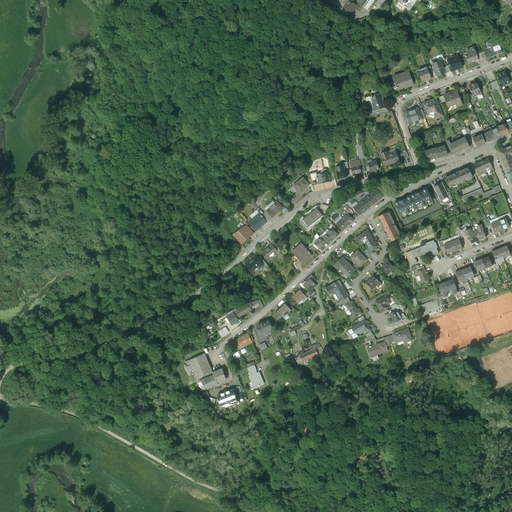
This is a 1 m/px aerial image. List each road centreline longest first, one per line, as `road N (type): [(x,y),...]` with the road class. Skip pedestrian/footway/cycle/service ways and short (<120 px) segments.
road 1 (residential): [(0,381),(11,367),(104,345),(191,297),(319,194),(417,169)]
road 2 (track): [(0,398),(69,411),(189,478),(287,511)]
road 3 (unknown): [(167,186),(112,302),(76,331),(48,326)]
road 4 (residential): [(365,216),(220,346)]
road 5 (residential): [(511,57),(399,101),(417,169)]
road 6 (unknown): [(139,0),(142,89),(164,159)]
road 7 (residential): [(365,216),(384,254),(356,286),(381,323)]
